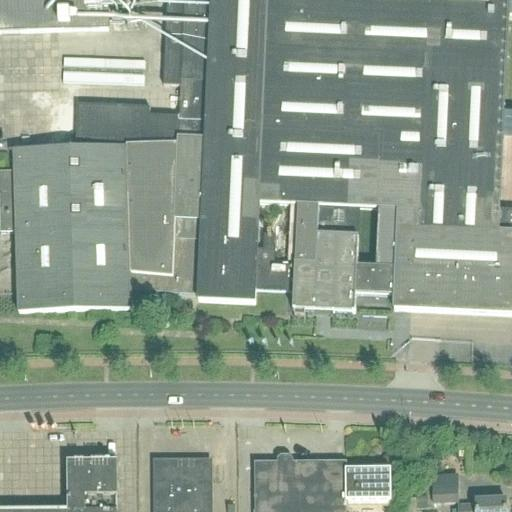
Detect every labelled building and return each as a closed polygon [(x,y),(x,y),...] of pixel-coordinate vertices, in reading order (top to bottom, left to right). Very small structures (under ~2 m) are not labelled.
[(0,0),(0,37),(110,35),(108,0),(168,0),(164,90),(182,91),(181,121),(151,120),(151,112),(78,109),(76,154),(14,156),(15,176),(0,176),(0,208),(1,237),(17,237),(19,317),(133,313),(132,293),(199,299),(199,305),(256,308),(257,294),(294,296),(293,314),(356,317),(357,299),(395,301),(395,314),(511,319),(511,215),(500,215),(510,0),(0,0)] [(257,467),(255,467),(255,511),(348,511),(348,506),(392,505),(391,474),(348,474),(348,466),(346,467),(294,467),(294,463),(290,460),(282,460),(278,463),(278,467),(257,467)] [(118,466),(69,467),(69,511),(117,511),(117,500),(119,500),(118,466)] [(209,511),(209,468),(158,468),(158,511),(209,511)] [(458,493),(434,494),(434,508),(459,507),(458,493)] [(505,511),(505,503),(475,505),(476,509),(458,510),(457,511),(505,511)]
